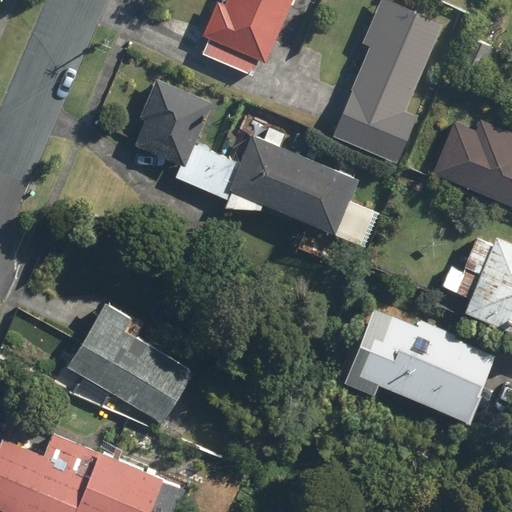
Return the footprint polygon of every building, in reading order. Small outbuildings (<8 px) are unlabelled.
[(295,0),(228,0),(229,1),(227,0),(221,0),(207,33),(211,35),(204,52),(256,73),(263,57),(270,60),(295,0)] [(374,44),(337,132),(401,160),(421,114),(409,109),(447,20),(398,0),(383,0),(366,41),(374,44)] [(498,44),(475,32),(460,61),(483,73),(498,44)] [(361,176),(255,131),(242,160),(199,142),(217,100),(161,76),(144,115),(149,117),(138,142),(184,161),(178,174),(232,197),(229,205),(265,207),(267,201),(338,231),(361,176)] [(457,118),(436,168),(511,199),(511,127),(484,116),(479,127),(457,118)] [(511,236),(499,231),(495,240),(480,234),(466,269),(453,263),(445,283),(473,295),(468,306),(511,324),(511,236)] [(111,296),(71,362),(164,418),(199,361),(130,319),(135,311),(111,296)] [(379,328),(363,365),(473,412),(499,351),(457,333),(459,329),(423,314),(420,321),(396,311),(387,331),(379,328)] [(47,450),(5,432),(0,444),(0,501),(26,511),(82,511),(151,511),(169,470),(105,444),(104,448),(56,428),(47,450)]
